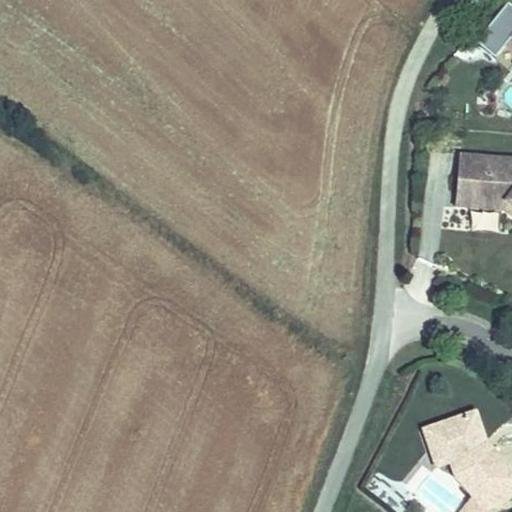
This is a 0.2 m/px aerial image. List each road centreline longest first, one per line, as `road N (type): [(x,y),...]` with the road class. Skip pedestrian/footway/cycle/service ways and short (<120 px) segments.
road 1 (unclassified): [(387,320),(394,143),(405,82),(452,0)]
road 2 (unclassified): [(325,511),(387,320)]
road 3 (residential): [(511,360),(469,328),(387,320)]
